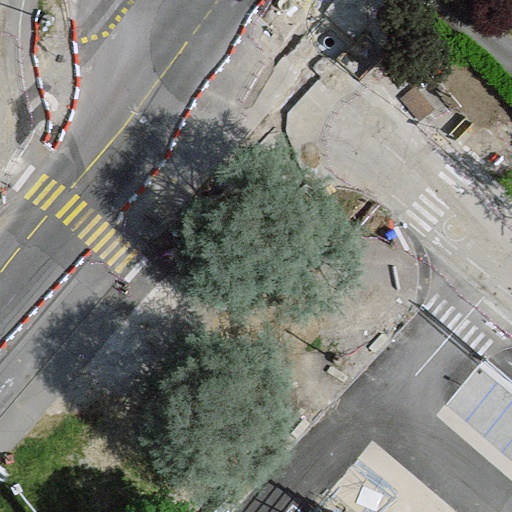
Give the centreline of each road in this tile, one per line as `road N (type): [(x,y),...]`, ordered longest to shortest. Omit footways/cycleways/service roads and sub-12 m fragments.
road 1 (primary): [(0,386),(164,185),(202,154)]
road 2 (tertiary): [(317,96),(511,254)]
road 3 (primary): [(114,78),(108,117),(0,281)]
road 4 (primary): [(202,154),(241,153),(278,139),(317,96)]
road 5 (primary): [(114,78),(147,129),(202,154)]
